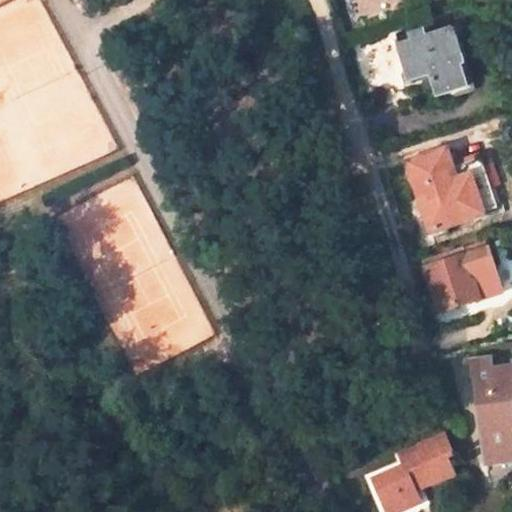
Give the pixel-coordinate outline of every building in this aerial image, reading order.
[(473,86),(456,30),(428,38),(425,31),(412,34),(414,42),(401,46),(411,81),(433,74),(440,96),(473,86)] [(447,149),(408,161),(431,232),(470,219),(447,149)] [(479,300),(471,274),(489,269),(483,252),(466,256),(462,243),(422,254),(440,313),(479,300)] [(475,374),(487,465),(511,462),(511,366),(494,369),(492,358),(466,361),(468,375),(475,374)] [(418,442),(404,449),(407,458),(376,473),(389,499),(403,493),(407,501),(422,494),(415,478),(421,476),(423,479),(451,465),(444,449),(449,447),(441,427),(416,439),(418,442)] [(403,493),(389,499),(393,508),(407,501),(403,493)]
